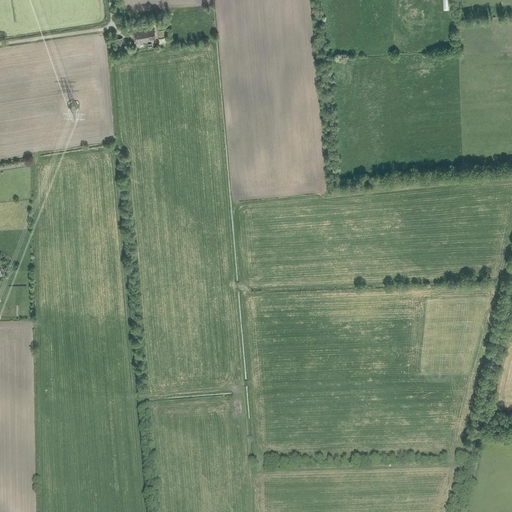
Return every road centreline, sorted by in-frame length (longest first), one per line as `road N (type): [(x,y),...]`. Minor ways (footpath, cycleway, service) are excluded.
road 1 (unclassified): [(457,511),(511,286)]
road 2 (unclassified): [(0,44),(109,27),(109,0)]
